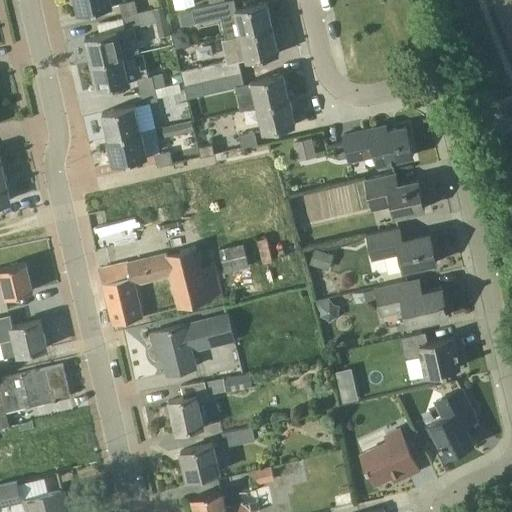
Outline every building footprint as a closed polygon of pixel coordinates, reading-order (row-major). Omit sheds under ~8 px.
[(110,0),(76,0),(80,14),(112,6),(110,0)] [(133,0),(119,3),(122,16),(137,12),(134,0),(133,0)] [(267,1),(236,9),(234,0),(225,0),(224,0),(209,4),(192,8),(192,10),(195,21),(195,22),(221,16),(226,38),(273,27),(267,1)] [(91,63),(124,55),(139,52),(134,27),(156,22),(159,37),(171,34),(168,17),(165,17),(163,6),(137,12),(122,16),(125,27),(85,36),(91,63)] [(188,23),(195,21),(192,10),(185,11),(180,12),(182,24),(188,23)] [(185,85),(224,76),(241,72),(239,61),(247,59),(247,61),(279,53),(273,27),(226,38),(222,39),(227,58),(181,69),(185,85)] [(124,55),(91,63),(97,89),(130,81),(124,55)] [(244,84),(241,72),(224,76),(227,88),(235,86),(244,84)] [(284,73),(252,80),(257,102),(257,106),(290,99),(284,73)] [(137,79),(140,91),(156,87),(153,75),(137,79)] [(159,100),(156,87),(140,91),(142,104),(159,100)] [(296,125),(290,99),(257,106),(263,132),(296,125)] [(109,138),(141,131),(135,104),(102,112),(109,138)] [(165,136),(193,130),(194,129),(192,120),(190,120),(163,126),(165,136)] [(344,134),(349,158),(364,154),(362,145),(373,143),(378,163),(413,156),(407,126),(387,131),(386,125),(370,129),(371,131),(346,136),(345,134),(344,134)] [(141,131),(109,138),(115,164),(147,157),(141,131)] [(255,131),(239,134),(242,147),(258,143),(255,131)] [(298,161),(316,156),(311,138),(293,143),(298,161)] [(198,146),(201,157),(215,153),(213,143),(198,146)] [(170,152),(170,150),(155,154),(158,167),(173,163),(170,152)] [(392,173),(366,178),(373,208),(393,204),(396,215),(425,208),(419,179),(394,184),(392,173)] [(5,175),(0,176),(0,203),(11,201),(5,175)] [(399,226),(367,234),(373,258),(400,252),(404,270),(437,262),(430,232),(402,239),(399,226)] [(137,282),(174,273),(183,306),(226,296),(217,262),(203,266),(198,246),(132,262),(131,259),(100,267),(114,323),(145,316),(137,282)] [(328,271),(334,255),(315,248),(309,264),(328,271)] [(0,282),(2,282),(6,294),(6,297),(34,290),(27,262),(0,268),(0,282)] [(409,280),(376,287),(382,315),(405,310),(409,325),(446,316),(443,304),(446,303),(442,287),(412,294),(409,280)] [(355,304),(375,300),(373,289),(353,293),(355,304)] [(329,298),(316,301),(318,311),(321,312),(321,316),(326,318),(330,322),(334,318),(339,317),(338,312),(340,305),(335,304),(329,298)] [(19,354),(47,348),(41,319),(13,326),(11,314),(0,316),(0,341),(15,338),(19,354)] [(227,315),(200,322),(184,326),(184,324),(152,332),(155,345),(160,343),(168,373),(196,366),(192,351),(234,340),(227,315)] [(426,331),(400,337),(405,359),(422,355),(427,377),(448,372),(448,369),(460,366),(454,337),(428,343),(426,331)] [(63,363),(0,378),(0,427),(10,425),(6,411),(71,396),(63,363)] [(250,373),(222,378),(225,392),(252,388),(250,373)] [(209,398),(205,379),(181,385),(184,397),(169,401),(176,432),(204,425),(199,401),(209,398)] [(355,384),(339,388),(343,402),(358,399),(355,384)] [(461,388),(436,401),(444,417),(430,424),(442,446),(443,445),(448,454),(473,441),(461,418),(473,412),(461,388)] [(252,426),(223,432),(225,447),(255,440),(252,426)] [(417,463),(401,429),(386,436),(388,441),(362,454),(375,483),(417,463)] [(188,479),(220,471),(213,443),(181,451),(188,479)] [(275,482),(306,475),(302,458),(271,466),(275,482)] [(271,466),(251,471),(254,485),(275,481),(271,466)] [(0,507),(23,502),(18,480),(0,483),(0,507)] [(243,504),(226,508),(222,490),(192,497),(195,511),(253,511),(261,510),(255,487),(240,491),(243,504)] [(69,511),(64,490),(26,499),(29,511),(69,511)]
